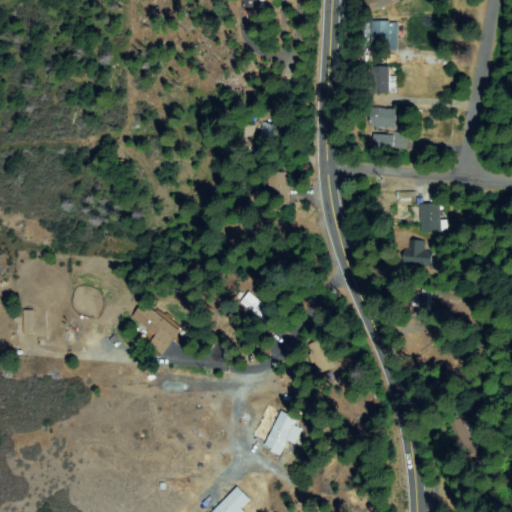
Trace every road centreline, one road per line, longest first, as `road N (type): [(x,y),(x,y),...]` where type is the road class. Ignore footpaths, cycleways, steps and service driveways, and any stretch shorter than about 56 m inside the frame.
road 1 (secondary): [(418,511),(397,381),(336,220),(334,0)]
road 2 (residential): [(330,169),(511,182)]
road 3 (residential): [(465,177),(494,0)]
